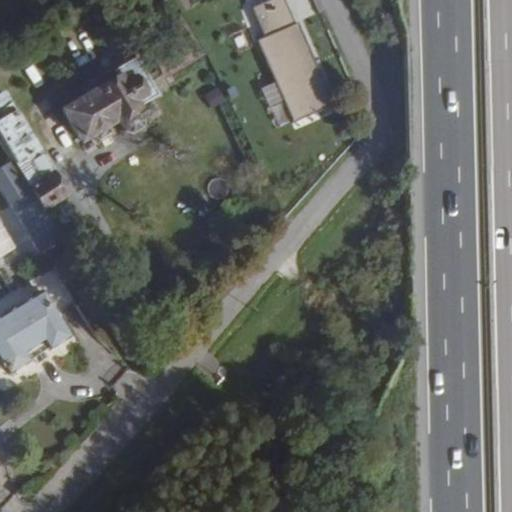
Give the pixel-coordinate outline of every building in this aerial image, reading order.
[(297,119),(334,104),(290,0),(269,0),(250,8),(297,119)] [(174,11),(137,33),(157,66),(162,74),(198,53),(174,11)] [(61,110),(80,143),(93,135),(103,129),(113,123),(121,136),(130,137),(139,132),(141,123),(155,116),(147,102),(155,97),(147,83),(142,75),(132,57),(91,82),(95,90),(61,110)] [(147,83),(162,74),(157,66),(142,75),(147,83)] [(212,106),(228,99),(222,85),(206,92),(212,106)] [(0,97),(0,139),(43,209),(65,195),(3,95),(0,97)] [(93,135),(97,142),(107,136),(103,129),(93,135)] [(0,180),(0,185),(46,261),(67,249),(43,209),(18,170),(0,180)] [(89,236),(65,195),(43,209),(67,249),(89,236)] [(68,336),(41,293),(0,318),(0,359),(8,373),(30,359),(40,353),(68,336)] [(40,353),(30,359),(33,365),(43,358),(40,353)]
